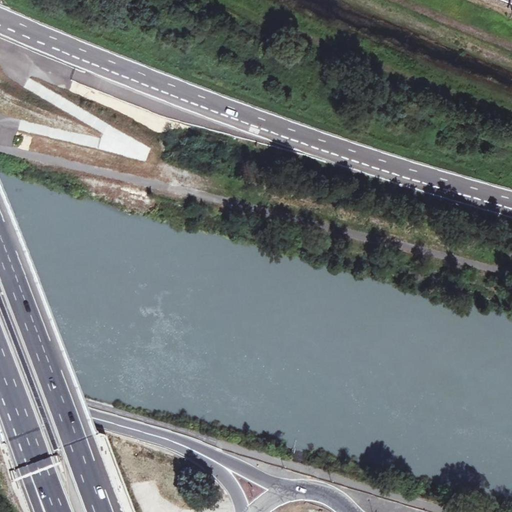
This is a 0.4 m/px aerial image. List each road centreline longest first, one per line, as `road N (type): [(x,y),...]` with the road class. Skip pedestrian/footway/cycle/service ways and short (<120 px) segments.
road 1 (trunk): [(0,26),(351,159),(511,206)]
road 2 (motorway): [(100,511),(0,256)]
road 3 (secondary): [(193,449),(69,410),(0,406)]
road 4 (motorway): [(0,372),(54,511)]
